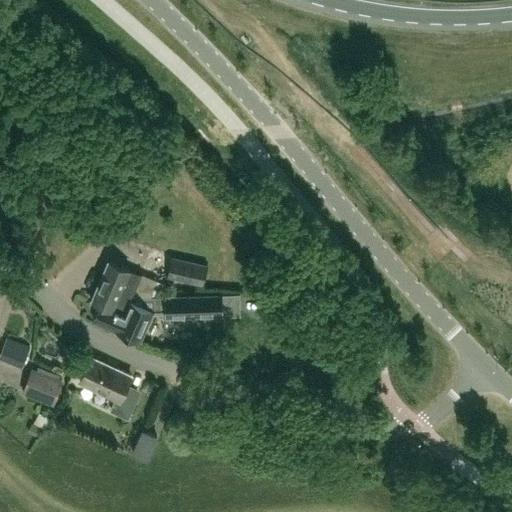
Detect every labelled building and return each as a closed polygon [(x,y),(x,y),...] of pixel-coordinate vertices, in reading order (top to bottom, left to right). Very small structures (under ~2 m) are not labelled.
[(208,263),(172,255),(167,276),(203,284),(208,263)] [(115,329),(135,281),(126,278),(130,269),(108,259),(91,299),(102,303),(100,306),(98,308),(96,314),(96,317),(97,317),(95,320),(115,329)] [(200,313),(199,296),(165,296),(165,294),(132,296),(137,282),(135,281),(115,329),(140,339),(152,311),(164,314),(200,313)] [(124,386),(130,373),(90,355),(79,380),(115,397),(110,408),(127,415),(137,392),(124,386)] [(32,367),(31,370),(22,392),(54,404),(63,380),(54,376),(56,372),(38,365),(36,369),(32,367)] [(147,457),(157,435),(142,429),(132,451),(147,457)]
